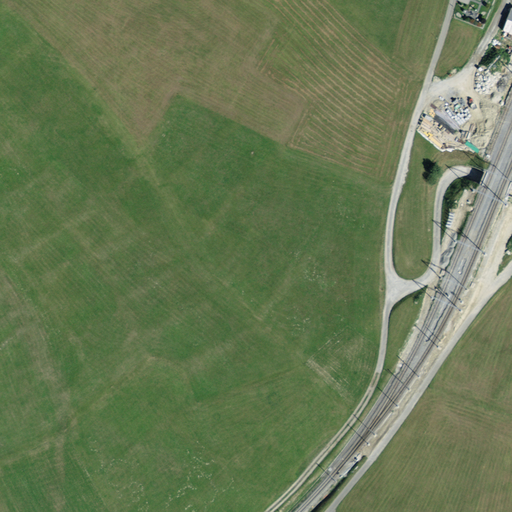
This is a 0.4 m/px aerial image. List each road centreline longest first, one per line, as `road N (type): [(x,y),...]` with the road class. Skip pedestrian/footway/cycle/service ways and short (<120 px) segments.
road 1 (track): [(511,266),(328,511)]
road 2 (residential): [(452,0),(392,207),(388,272),(395,285)]
road 3 (track): [(395,285),(364,401),(267,511)]
road 4 (track): [(395,285),(412,286),(432,269),(448,176),(466,171),(511,190)]
road 5 (track): [(502,167),(476,161),(511,69)]
